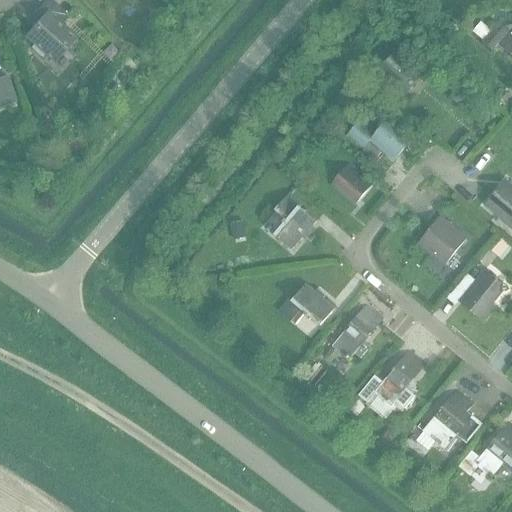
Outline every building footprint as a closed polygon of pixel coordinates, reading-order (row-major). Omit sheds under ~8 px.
[(44,55),(53,63),(76,39),(61,26),(69,17),(50,0),(46,0),(31,16),(37,22),(24,36),(33,45),(31,48),(41,58),(44,55)] [(511,25),(495,28),(482,43),(493,52),(499,45),(511,55),(511,25)] [(377,73),(405,97),(424,74),(396,50),(377,73)] [(6,77),(0,78),(0,106),(15,102),(6,77)] [(353,89),(356,104),(368,101),(364,86),(353,89)] [(394,161),(411,141),(387,121),(374,136),(358,123),(348,134),(364,148),(370,141),(394,161)] [(331,185),(355,205),(372,185),(348,165),(331,185)] [(511,222),(511,187),(507,194),(500,188),(486,206),(500,218),(502,214),(511,222)] [(274,236),(291,250),(316,221),(300,207),(302,205),(289,194),(275,210),(287,221),(274,236)] [(419,243),(445,264),(466,239),(440,218),(419,243)] [(233,239),(244,237),(242,221),(230,223),(233,239)] [(490,249),(500,258),(510,246),(499,237),(490,249)] [(466,307),(484,322),(495,308),(492,305),(506,288),(485,270),(465,295),(472,301),(466,307)] [(321,326),(335,309),(305,285),(292,301),(289,299),(279,312),(296,326),(306,314),(321,326)] [(372,351),(363,343),(382,319),(366,307),(341,338),(337,343),(328,335),(320,344),(329,352),(333,347),(349,360),(352,355),(362,363),(372,351)] [(415,396),(405,388),(424,365),(409,352),(383,384),(375,376),(359,395),(368,403),(377,393),(391,405),(395,401),(404,409),(415,396)] [(457,435),(467,443),(482,425),(467,412),(473,405),(457,392),(424,432),(445,449),(457,435)] [(502,464),(511,472),(511,426),(509,424),(476,464),(491,477),(502,464)]
